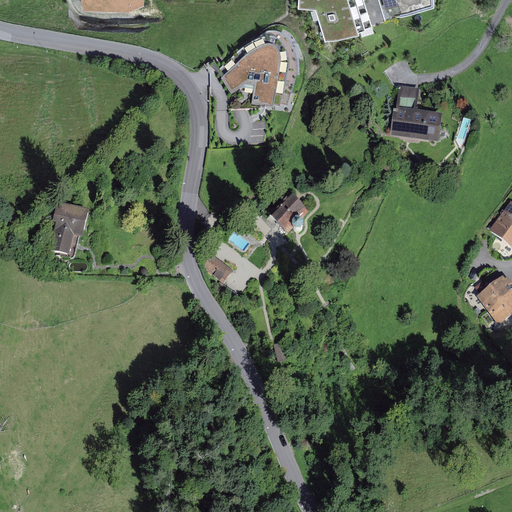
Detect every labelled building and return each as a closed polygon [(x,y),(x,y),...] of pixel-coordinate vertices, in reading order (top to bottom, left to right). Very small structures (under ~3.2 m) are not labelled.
[(359,29),(349,0),(301,0),(301,8),(316,8),(326,39),(359,29)] [(367,27),(358,0),(349,0),(359,29),(367,27)] [(358,0),(367,27),(373,25),(365,0),(358,0)] [(365,0),(373,25),(388,20),(381,0),(365,0)] [(438,0),(397,0),(402,15),(439,3),(438,0)] [(239,56),(219,75),(232,95),(241,88),(253,91),(251,106),(260,107),(260,109),(271,111),(271,109),(279,110),(281,105),(290,108),(298,78),(297,61),(292,48),(286,40),(278,36),(271,36),(261,39),(239,56)] [(423,89),(403,87),(400,111),(397,111),(394,138),(439,143),(443,116),(420,113),(423,89)] [(307,216),(290,199),(272,218),(280,226),(288,234),(307,216)] [(511,204),(492,233),(511,247),(511,204)] [(69,258),(75,237),(82,239),(89,214),(59,206),(54,223),(60,224),(52,253),(69,258)] [(234,272),(212,256),(203,268),(225,284),(234,272)] [(511,318),(511,280),(509,276),(481,296),(502,326),(511,318)] [(286,350),(274,353),(276,362),(289,359),(286,350)]
